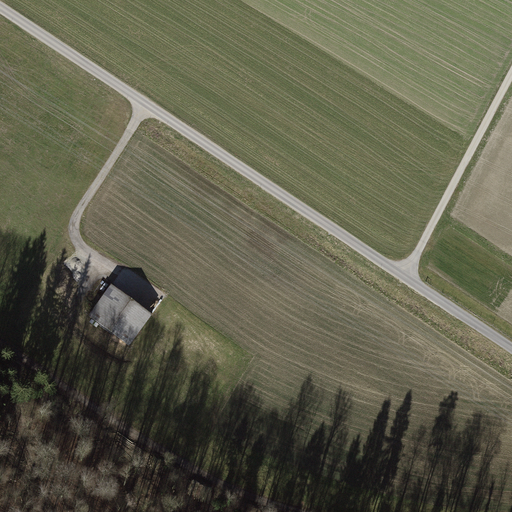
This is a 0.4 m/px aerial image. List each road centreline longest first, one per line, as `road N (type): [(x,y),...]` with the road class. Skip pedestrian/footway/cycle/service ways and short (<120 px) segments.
road 1 (unclassified): [(511,348),(0,7)]
road 2 (track): [(0,341),(205,476),(297,511)]
road 3 (track): [(405,277),(511,74)]
